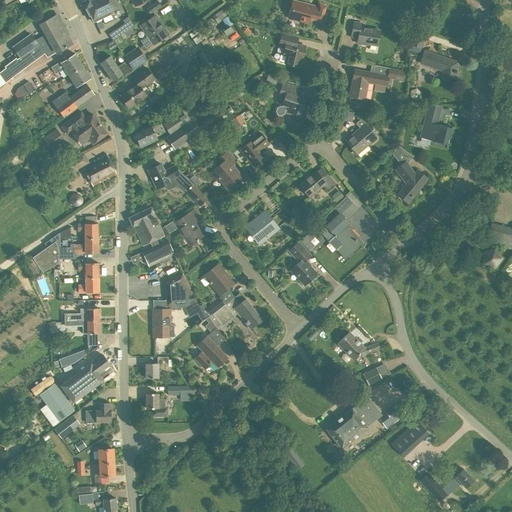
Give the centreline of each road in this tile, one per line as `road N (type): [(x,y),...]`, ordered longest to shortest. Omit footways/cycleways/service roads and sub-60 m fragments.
road 1 (residential): [(129,443),(120,138),(64,0)]
road 2 (residential): [(405,244),(452,204),(471,161),(484,0)]
road 3 (residential): [(296,330),(224,238),(224,225),(320,142)]
road 4 (residential): [(129,443),(196,431),(296,330)]
road 5 (unclassified): [(511,457),(416,368),(392,295)]
road 6 (residential): [(320,142),(405,244)]
